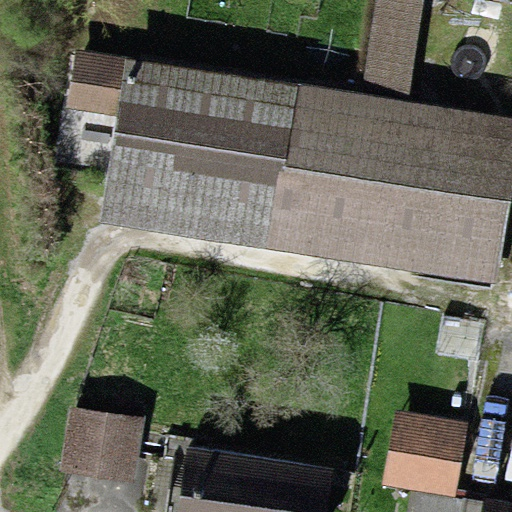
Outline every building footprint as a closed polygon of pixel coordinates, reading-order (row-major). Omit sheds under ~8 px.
[(381,0),(375,0),(358,115),(394,120),(411,4),(381,0)] [(70,118),(116,125),(123,81),(76,74),(70,118)] [(116,125),(102,227),(477,281),(499,135),(394,120),(358,115),(123,81),(116,125)] [(69,405),(59,461),(132,473),(142,418),(69,405)] [(316,511),(325,462),(184,438),(172,509),(192,511),(316,511)] [(416,484),(411,511),(460,511),(464,493),(416,484)] [(511,511),(511,493),(487,488),(482,511),(511,511)]
